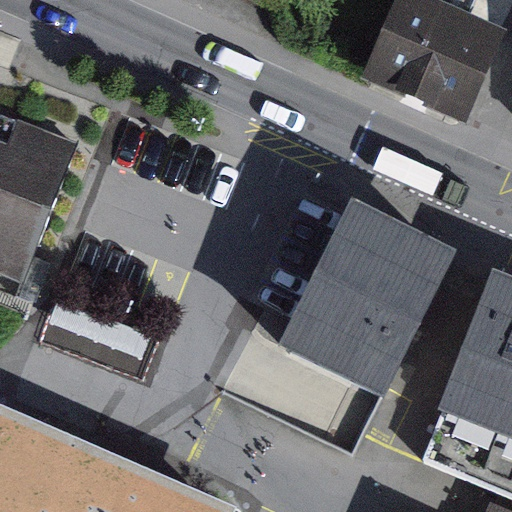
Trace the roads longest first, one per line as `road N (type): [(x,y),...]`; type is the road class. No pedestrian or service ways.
road 1 (residential): [(305,114),(184,379),(169,395),(149,403),(41,378),(0,386)]
road 2 (secondary): [(305,114),(58,0)]
road 3 (secondary): [(511,203),(305,114)]
